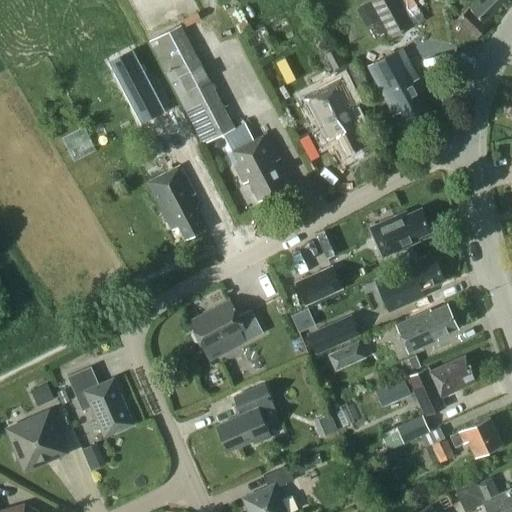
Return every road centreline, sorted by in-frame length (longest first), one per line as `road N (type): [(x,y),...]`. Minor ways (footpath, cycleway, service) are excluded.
road 1 (residential): [(190,481),(132,349),(131,320),(467,144)]
road 2 (unclassified): [(511,335),(467,144)]
road 3 (unclassified): [(467,144),(478,84),(511,23)]
